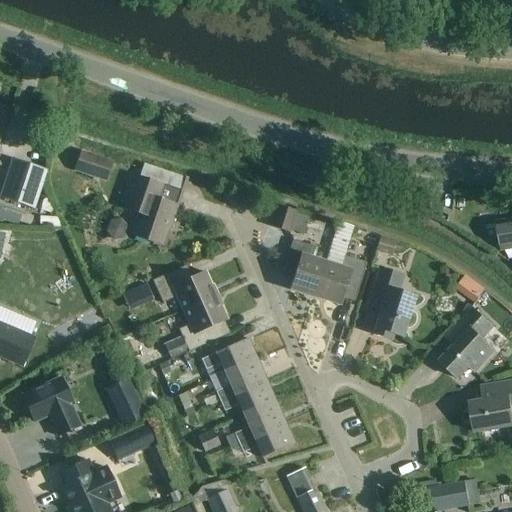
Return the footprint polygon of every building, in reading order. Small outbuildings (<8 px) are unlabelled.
[(107,184),(114,163),(82,152),(74,173),(107,184)] [(0,199),(35,211),(49,172),(13,160),(0,198),(0,199)] [(160,247),(168,221),(170,222),(176,206),(158,200),(163,186),(139,178),(132,175),(125,196),(120,211),(137,217),(131,237),(132,237),(160,247)] [(290,235),(297,213),(278,207),(272,229),(290,235)] [(511,219),(510,219),(498,221),(502,250),(511,248),(511,219)] [(110,224),(106,234),(113,242),(124,241),(128,230),(121,222),(110,224)] [(381,235),(376,249),(391,255),(396,240),(381,235)] [(313,298),(325,264),(309,259),(312,248),(292,242),(280,278),(291,282),(288,290),(313,298)] [(325,264),(313,298),(339,307),(342,298),(354,301),(365,265),(343,257),(345,251),(332,247),(327,265),(325,264)] [(501,271),(504,260),(484,255),(481,266),(501,271)] [(181,311),(214,297),(204,274),(190,280),(184,267),(150,282),(160,304),(175,298),(181,311)] [(400,338),(412,299),(397,294),(402,277),(379,270),(368,306),(380,310),(374,330),(372,336),(391,341),(393,335),(400,338)] [(455,289),(475,303),(484,290),(465,276),(455,289)] [(224,321),(214,297),(181,311),(188,327),(177,332),(187,355),(227,337),(226,334),(221,322),(224,321)] [(474,375),(493,354),(480,342),(492,329),(472,310),(444,340),(453,349),(438,365),(456,381),(468,369),(474,375)] [(0,325),(0,358),(20,367),(32,340),(0,325)] [(224,377),(256,363),(247,342),(201,361),(206,372),(220,366),(224,377)] [(146,348),(126,353),(128,361),(148,356),(146,348)] [(165,362),(158,366),(163,375),(170,372),(165,362)] [(256,363),(224,377),(229,388),(214,394),(219,404),(265,385),(256,363)] [(138,364),(129,368),(133,378),(143,373),(138,364)] [(48,418),(57,438),(80,428),(71,408),(74,407),(61,378),(21,396),(22,399),(19,401),(25,413),(28,412),(33,424),(48,418)] [(106,389),(123,428),(145,418),(127,380),(106,389)] [(473,434),(511,428),(511,418),(511,411),(511,410),(511,382),(482,387),(485,404),(469,406),(473,434)] [(242,419),(274,406),(265,385),(219,404),(223,415),(238,409),(242,419)] [(140,402),(147,420),(159,415),(152,398),(140,402)] [(230,448),(237,445),(283,426),(274,406),(242,419),(246,429),(226,438),(230,448)] [(192,407),(185,410),(188,417),(195,414),(192,407)] [(118,463),(156,446),(147,425),(109,442),(118,463)] [(283,426),(237,445),(241,456),(256,450),(260,459),(291,446),(283,426)] [(213,433),(198,440),(204,453),(219,446),(213,433)] [(92,474),(86,462),(59,474),(65,487),(59,489),(69,511),(109,511),(106,504),(118,499),(105,469),(92,474)] [(326,511),(309,479),(303,468),(286,477),(298,499),(295,501),(300,511),(326,511)] [(438,487),(438,482),(420,485),(423,502),(433,500),(434,511),(445,511),(471,508),(467,482),(438,487)] [(212,511),(235,511),(227,492),(207,501),(212,511)]
